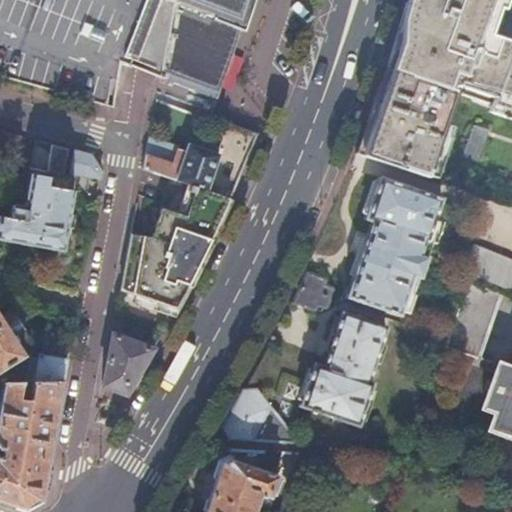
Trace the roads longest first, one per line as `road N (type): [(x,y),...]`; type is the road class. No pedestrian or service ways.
road 1 (primary): [(107,511),(165,439),(265,238),(353,0)]
road 2 (residential): [(121,145),(71,511)]
road 3 (residential): [(0,111),(121,145)]
